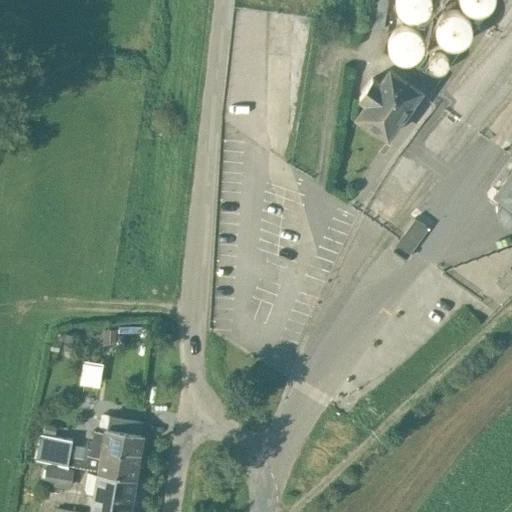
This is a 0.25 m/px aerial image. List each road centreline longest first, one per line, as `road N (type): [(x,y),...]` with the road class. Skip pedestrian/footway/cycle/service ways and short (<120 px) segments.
road 1 (unclassified): [(221,0),(190,247),(193,396)]
road 2 (unknown): [(511,272),(435,299),(333,434),(266,492)]
road 3 (unclassified): [(193,396),(242,446),(266,492)]
